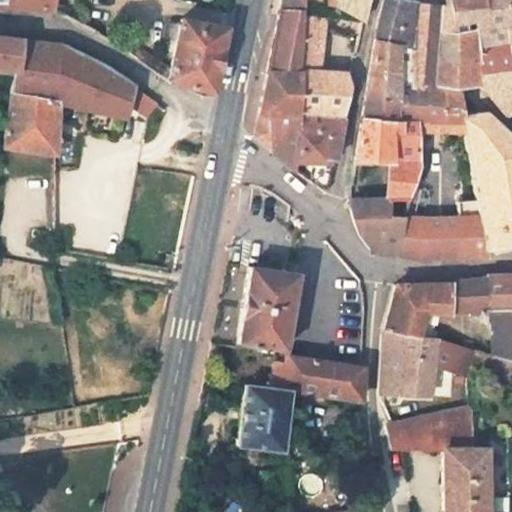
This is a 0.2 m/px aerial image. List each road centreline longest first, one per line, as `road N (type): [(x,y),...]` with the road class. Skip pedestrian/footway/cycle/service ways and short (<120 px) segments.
road 1 (secondary): [(222,119),(149,511)]
road 2 (residential): [(222,119),(118,51),(0,20)]
road 3 (residential): [(394,274),(372,374),(390,511)]
road 4 (residential): [(335,227),(376,0)]
road 5 (unknown): [(191,284),(83,274),(0,248)]
road 6 (residential): [(222,119),(335,227)]
road 7 (secondary): [(251,0),(222,119)]
